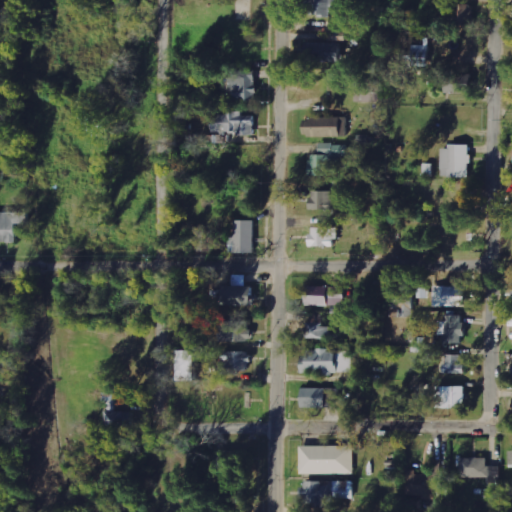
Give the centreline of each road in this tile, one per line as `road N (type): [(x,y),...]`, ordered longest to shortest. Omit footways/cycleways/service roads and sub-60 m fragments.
road 1 (residential): [(275,511),(277,0)]
road 2 (residential): [(491,263),(0,261)]
road 3 (residential): [(157,400),(164,420),(481,423),(491,415),(492,360)]
road 4 (residential): [(157,400),(160,0)]
road 5 (residential): [(492,360),(489,0)]
